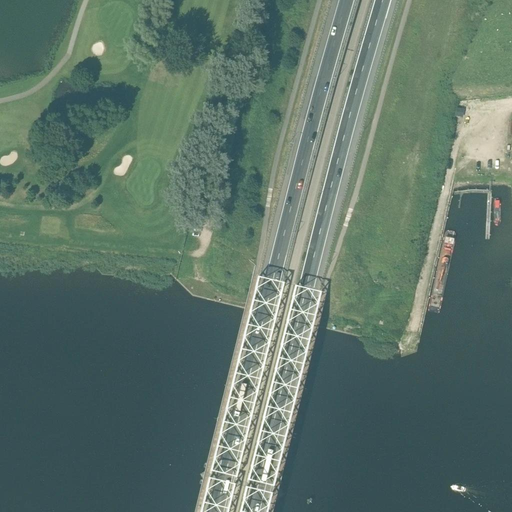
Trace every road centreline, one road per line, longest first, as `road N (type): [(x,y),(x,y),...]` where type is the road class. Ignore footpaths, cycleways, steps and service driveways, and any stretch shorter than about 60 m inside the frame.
road 1 (unclassified): [(233,511),(364,0)]
road 2 (motorway): [(251,511),(382,0)]
road 3 (motorway): [(346,0),(216,511)]
road 4 (unclassified): [(207,239),(266,0)]
